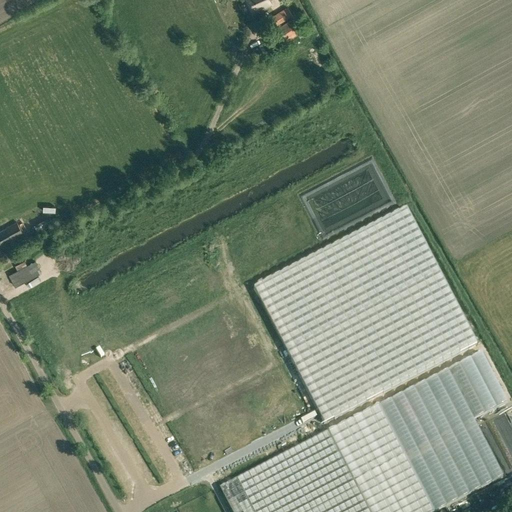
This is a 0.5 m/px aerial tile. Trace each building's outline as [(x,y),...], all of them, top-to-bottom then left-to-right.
[(247,0),(252,11),(272,3),(270,0),(247,0)] [(285,9),(273,17),(278,25),(290,17),(285,9)] [(286,39),(300,30),(293,18),(278,27),(286,39)] [(324,424),(478,344),(407,208),(253,288),(324,424)] [(38,226),(43,233),(58,225),(54,217),(38,226)] [(0,245),(23,233),(17,222),(0,231),(0,245)] [(15,286),(42,272),(36,261),(27,266),(24,261),(15,266),(18,271),(9,275),(15,286)] [(447,370),(219,489),(231,511),(434,511),(511,471),(511,408),(479,426),(447,370)]
